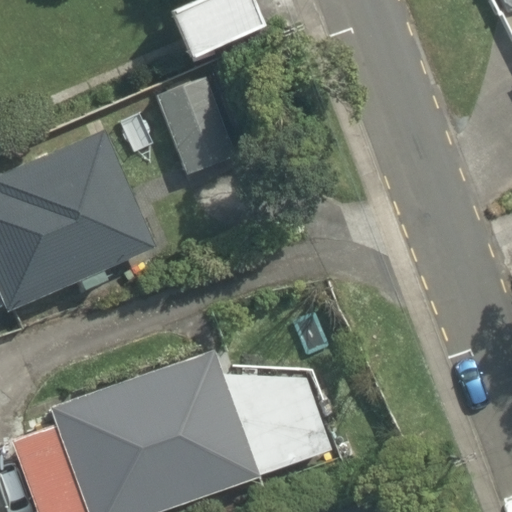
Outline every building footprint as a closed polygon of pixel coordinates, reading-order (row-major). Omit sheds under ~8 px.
[(258,24),(247,0),(187,0),(164,11),(184,57),(258,24)] [(209,74),(149,96),(178,175),(238,152),(209,74)] [(77,288),(96,281),(92,272),(145,251),(96,131),(0,170),(0,310),(74,280),(77,288)] [(140,511),(317,447),(290,376),(218,375),(207,347),(32,412),(39,431),(4,444),(29,511),(140,511)] [(9,511),(0,485),(0,511),(9,511)]
